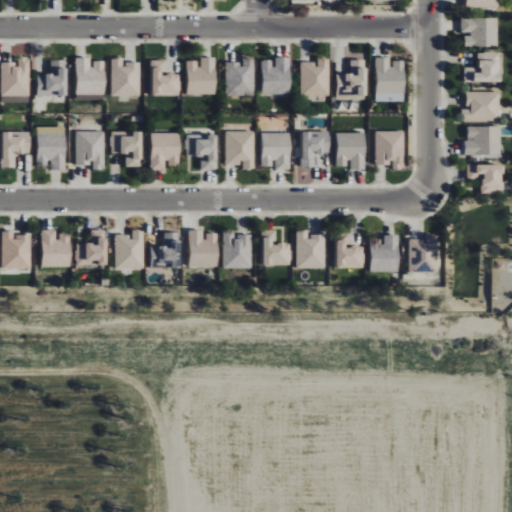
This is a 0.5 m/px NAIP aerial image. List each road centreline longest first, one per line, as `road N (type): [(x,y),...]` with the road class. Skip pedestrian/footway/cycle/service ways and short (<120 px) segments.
road 1 (residential): [(428,28),(0,28)]
road 2 (residential): [(0,201),(424,197)]
road 3 (track): [(0,371),(108,371),(126,381),(147,426),(147,511)]
road 4 (residential): [(424,197),(428,0)]
